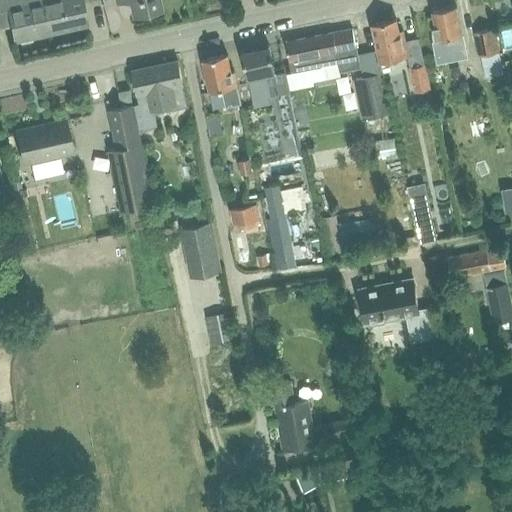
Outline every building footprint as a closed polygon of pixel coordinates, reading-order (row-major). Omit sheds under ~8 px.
[(51,32),(43,0),(0,0),(0,20),(10,18),(15,40),(17,39),(21,43),(32,40),(34,36),(51,32)] [(81,0),(43,0),(51,32),(87,24),(81,0)] [(129,0),(132,14),(161,8),(158,0),(129,0)] [(431,26),(435,46),(438,61),(449,59),(447,48),(464,45),(463,34),(457,6),(433,11),(436,26),(431,26)] [(407,56),(415,91),(430,87),(419,37),(406,40),(403,29),(399,30),(397,18),(372,24),(381,66),(397,62),(396,59),(407,56)] [(361,67),(353,28),(286,41),(292,73),(320,67),(320,66),(339,63),(340,71),(361,67)] [(479,53),(499,49),(495,28),(475,32),(479,53)] [(270,45),(242,51),(247,71),(254,102),(254,104),(270,101),(267,89),(263,74),(265,74),(275,71),(274,65),(270,45)] [(228,54),(203,59),(210,91),(222,89),(226,107),(242,103),(235,70),(231,71),(228,54)] [(156,113),(152,97),(166,94),(165,88),(183,84),(178,61),(133,71),(138,94),(142,115),(156,113)] [(381,73),(354,79),(363,119),(390,113),(381,73)] [(119,91),(121,102),(133,100),(130,89),(119,91)] [(277,96),(288,149),(291,148),(292,153),(302,150),(291,93),(277,96)] [(179,114),(176,103),(166,106),(169,116),(179,114)] [(109,154),(123,211),(155,205),(135,127),(130,108),(106,114),(111,133),(116,152),(109,154)] [(72,151),(65,119),(17,130),(24,162),(72,151)] [(394,138),(375,141),(378,161),(398,158),(394,138)] [(252,174),(250,158),(239,160),(241,175),(252,174)] [(265,187),(271,216),(285,213),(279,184),(265,187)] [(50,215),(65,215),(64,186),(49,186),(50,215)] [(258,203),(251,204),(231,208),(235,224),(245,222),(258,219),(261,219),(258,203)] [(307,206),(308,239),(325,239),(324,205),(307,206)] [(429,208),(413,211),(420,243),(436,239),(429,208)] [(267,217),(273,246),(277,245),(291,243),(285,213),(271,216),(267,217)] [(189,273),(201,272),(221,269),(214,224),(195,227),(182,228),(189,273)] [(511,318),(511,306),(507,282),(504,267),(506,267),(503,250),(488,252),(488,249),(447,257),(452,278),(486,271),(489,286),(487,286),(494,322),(511,318)] [(269,264),(267,253),(258,255),(259,266),(269,264)] [(415,276),(358,286),(364,324),(369,323),(370,325),(385,322),(385,320),(407,317),(417,315),(421,338),(436,335),(431,306),(420,308),(415,276)] [(226,313),(204,317),(209,341),(231,337),(226,313)] [(291,381),(272,385),(283,451),(303,447),(317,444),(316,438),(325,436),(357,430),(357,428),(356,424),(354,416),(322,422),(323,424),(314,426),(309,400),(296,403),(292,381),(291,381)] [(438,420),(439,429),(452,427),(451,419),(438,420)] [(364,456),(319,465),(322,481),(367,471),(364,456)]
